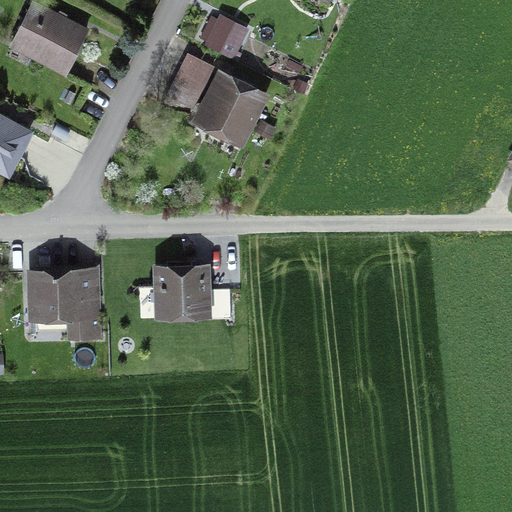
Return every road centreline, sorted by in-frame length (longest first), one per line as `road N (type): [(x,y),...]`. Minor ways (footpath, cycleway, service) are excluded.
road 1 (residential): [(72,225),(511,221)]
road 2 (residential): [(175,0),(83,181),(72,225)]
